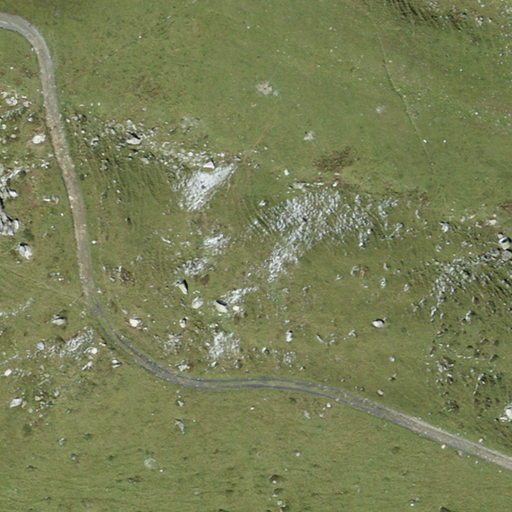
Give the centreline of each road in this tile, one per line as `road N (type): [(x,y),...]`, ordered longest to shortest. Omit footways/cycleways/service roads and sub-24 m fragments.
road 1 (track): [(86,305),(127,354),(184,382),(308,387),(511,464)]
road 2 (track): [(86,305),(73,171),(37,30),(0,25)]
